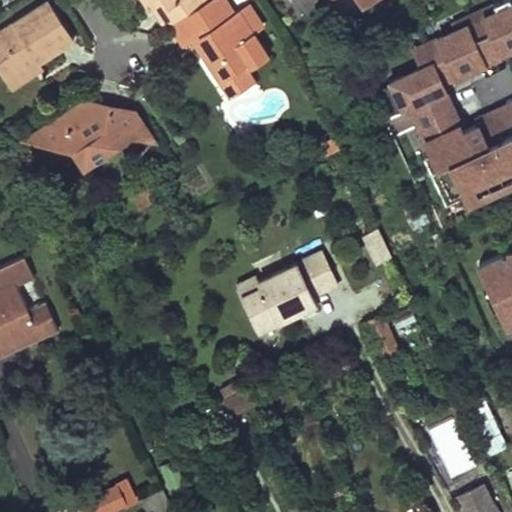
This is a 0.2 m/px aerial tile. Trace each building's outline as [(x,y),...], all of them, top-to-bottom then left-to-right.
[(74,37),(49,0),(46,0),(2,28),(0,29),(0,66),(4,74),(35,55),(37,58),(74,37)] [(148,0),(165,25),(170,22),(204,0),(148,0)] [(204,0),(170,22),(185,46),(193,41),(201,36),(205,44),(201,53),(221,82),(246,65),(249,70),(271,56),(239,6),(235,9),(229,0),(204,0)] [(511,0),(493,0),(490,1),(493,8),(423,40),(433,62),(390,81),(402,109),(411,105),(432,153),(427,155),(448,201),(511,172),(511,128),(503,132),(492,108),(472,117),(476,125),(463,131),(441,83),(511,51),(511,0)] [(201,36),(193,41),(201,53),(205,44),(201,36)] [(35,55),(4,74),(11,85),(42,67),(37,58),(35,55)] [(87,118),(109,104),(87,98),(73,107),(74,110),(87,118)] [(73,107),(40,129),(50,142),(74,148),(85,164),(102,153),(102,139),(110,135),(125,139),(131,135),(109,104),(87,118),(74,110),(73,107)] [(135,108),(109,104),(131,135),(156,140),(135,108)] [(40,129),(26,137),(50,142),(40,129)] [(102,139),(102,153),(125,139),(110,135),(102,139)] [(378,262),(393,255),(379,227),(364,234),(378,262)] [(323,249),(309,255),(313,263),(326,257),(323,249)] [(511,255),(511,253),(484,265),(503,306),(511,301),(511,255)] [(31,270),(23,254),(0,264),(0,355),(3,354),(0,348),(0,343),(20,334),(22,338),(55,321),(45,299),(28,307),(14,278),(31,270)] [(314,294),(339,283),(326,257),(313,263),(309,255),(258,280),(261,287),(243,295),(260,331),(318,303),(314,294)] [(238,284),(243,295),(261,287),(258,280),(256,275),(238,284)] [(382,314),(365,322),(381,354),(398,346),(382,314)] [(20,334),(0,343),(0,348),(3,354),(58,329),(55,321),(22,338),(20,334)] [(508,443),(485,397),(468,407),(489,452),(508,443)] [(83,511),(111,511),(138,500),(127,476),(77,498),(83,511)] [(499,511),(484,481),(460,492),(469,511),(499,511)]
